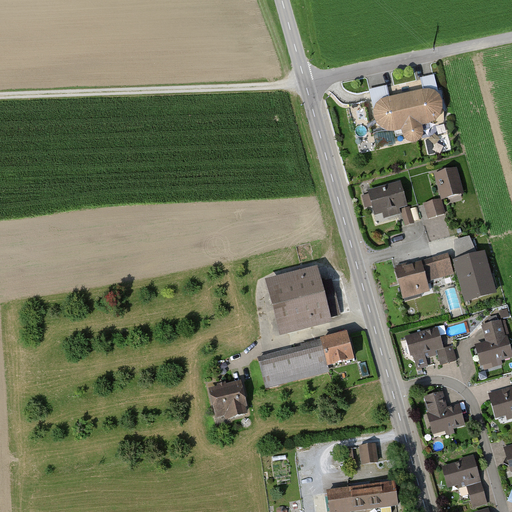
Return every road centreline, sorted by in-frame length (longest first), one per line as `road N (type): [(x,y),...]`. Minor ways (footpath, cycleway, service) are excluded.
road 1 (track): [(307,83),(0,97)]
road 2 (unclassified): [(511,40),(307,83)]
road 3 (residential): [(392,391),(433,380),(464,390),(504,511)]
road 4 (tertiary): [(357,264),(307,83)]
road 5 (tertiary): [(392,391),(357,264)]
road 6 (tertiary): [(427,511),(392,391)]
